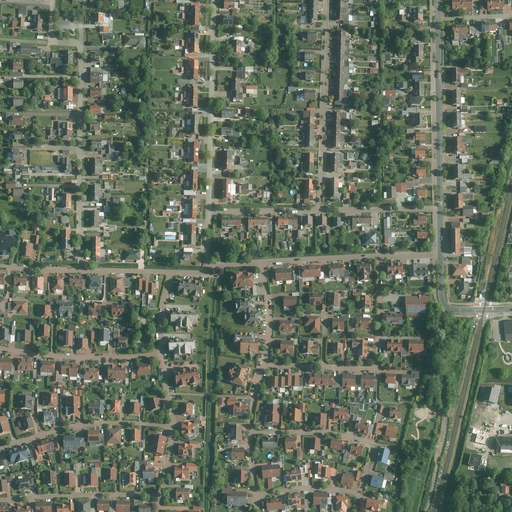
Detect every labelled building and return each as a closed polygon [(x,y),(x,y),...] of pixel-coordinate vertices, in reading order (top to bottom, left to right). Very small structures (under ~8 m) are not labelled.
[(452,3),(452,8),(452,10),(463,9),(463,13),(472,13),(472,2),(472,1),(471,0),(468,0),(468,1),(459,1),(459,0),(454,0),(454,1),(452,1),(452,3)] [(495,9),(494,0),(486,0),(487,10),(495,9)] [(503,9),(502,0),(494,0),(495,9),(503,9)] [(235,2),(224,1),(224,10),(235,11),(235,2)] [(27,16),(28,6),(20,6),(19,15),(27,16)] [(200,18),(200,8),(190,8),(189,12),(192,12),(191,17),(200,18)] [(35,24),(44,25),(44,18),(42,18),(42,16),(38,15),(39,12),(33,12),(33,22),(35,22),(35,24)] [(318,21),(318,15),(306,14),(306,17),(305,17),(305,25),(314,26),(314,21),(318,21)] [(106,15),(95,15),(95,25),(109,25),(109,19),(106,19),(106,15)] [(422,22),(422,15),(413,15),(410,15),(410,19),(413,19),(413,24),(420,23),(420,22),(422,22)] [(200,27),(200,18),(191,17),(191,23),(189,23),(189,27),(200,27)] [(232,28),(233,18),(223,18),(223,28),(232,28)] [(459,33),(459,25),(451,25),(451,31),(451,41),(457,41),(457,33),(459,33)] [(191,38),(191,43),(199,43),(199,34),(189,34),(189,38),(191,38)] [(317,43),(317,34),(308,34),(307,43),(317,43)] [(145,36),(126,35),(126,44),(135,45),(135,47),(144,47),(145,36)] [(232,43),(232,49),(241,49),(241,43),(243,43),(243,40),(238,39),(238,43),(232,43)] [(189,53),(199,53),(199,43),(191,43),(187,43),(186,49),(189,49),(189,53)] [(38,47),(21,45),(20,54),(31,55),(31,53),(41,54),(41,49),(38,48),(38,47)] [(241,49),(232,49),(232,55),(234,55),(234,57),(238,57),(238,56),(241,56),(241,49)] [(91,54),(91,63),(99,63),(99,58),(103,58),(103,52),(94,52),(94,54),(91,54)] [(423,52),(413,52),(413,57),(412,57),(412,64),(418,64),(418,60),(420,60),(420,58),(423,58),(423,52)] [(314,64),(315,55),(305,55),(304,64),(314,64)] [(73,65),(73,58),(64,58),(64,61),(58,61),(58,58),(50,58),(50,63),(55,63),(55,67),(66,68),(66,65),(73,65)] [(23,70),(23,61),(13,61),(13,69),(23,70)] [(190,71),(198,71),(199,61),(188,61),(188,66),(190,65),(190,71)] [(198,71),(190,71),(190,76),(188,76),(188,80),(198,80),(198,71)] [(103,73),(91,72),(90,83),(100,83),(100,81),(103,81),(103,73)] [(231,79),(230,85),(240,85),(240,80),(245,80),(245,72),(236,72),(236,79),(231,79)] [(314,81),(314,73),(306,73),(305,81),(308,81),(308,82),(312,82),(312,81),(314,81)] [(414,90),(424,90),(423,83),(422,83),(422,80),(423,80),(423,75),(413,75),(413,80),(416,80),(416,83),(414,84),(414,90)] [(454,85),(459,85),(459,83),(460,83),(460,75),(451,76),(451,84),(454,84),(454,85)] [(240,85),(230,85),(230,92),(233,92),(232,99),(233,99),(242,99),(242,93),(240,93),(240,85)] [(91,89),(90,97),(101,97),(101,88),(94,88),(94,89),(91,89)] [(188,88),(188,92),(184,92),(184,97),(190,97),(198,97),(198,88),(188,88)] [(424,97),(424,90),(414,90),(414,95),(410,95),(410,105),(419,104),(419,97),(424,97)] [(301,95),(301,100),(315,100),(315,92),(305,92),(304,95),(301,95)] [(72,102),(72,95),(63,95),(63,105),(68,105),(68,102),(72,102)] [(198,107),(198,97),(190,97),(190,104),(187,104),(187,107),(198,107)] [(347,97),(334,97),(334,106),(346,107),(346,100),(347,100),(347,97)] [(23,106),(23,98),(13,98),(13,106),(23,106)] [(90,106),(90,114),(101,114),(101,104),(94,104),(94,106),(90,106)] [(232,109),(221,109),(221,118),(232,118),(232,109)] [(11,125),(22,125),(22,115),(12,115),(12,113),(6,113),(6,120),(11,120),(11,125)] [(331,113),(331,121),(346,122),(346,114),(339,113),(334,113),(331,113)] [(424,127),(423,115),(414,115),(414,127),(424,127)] [(191,126),(199,126),(200,116),(189,116),(189,120),(191,120),(191,126)] [(100,122),(90,122),(90,131),(100,131),(100,122)] [(189,135),(199,135),(199,126),(191,126),(191,130),(189,130),(189,135)] [(231,128),(221,128),(221,135),(229,136),(231,136),(231,128)] [(72,130),(63,130),(63,139),(69,139),(69,137),(72,137),(72,130)] [(425,144),(425,133),(415,133),(415,135),(412,135),(412,141),(419,140),(419,144),(425,144)] [(112,141),(92,140),(92,148),(97,149),(97,151),(101,151),(101,145),(106,145),(107,154),(112,154),(112,141)] [(191,153),(198,153),(199,143),(188,143),(188,147),(191,147),(191,153)] [(452,146),(452,153),(456,153),(456,155),(459,154),(459,153),(461,152),(461,145),(452,146)] [(422,158),(425,158),(425,147),(416,147),(416,149),(414,149),(414,158),(419,158),(419,160),(422,160),(422,158)] [(13,161),(22,161),(22,152),(19,152),(19,149),(11,149),(11,152),(13,152),(13,161)] [(223,151),(223,161),(231,161),(231,156),(233,156),(233,152),(223,151)] [(188,158),(188,162),(198,163),(198,153),(191,153),(190,158),(188,158)] [(314,164),(314,154),(295,154),(295,158),(306,159),(306,164),(314,164)] [(330,154),(330,163),(341,164),(341,158),(340,158),(340,154),(330,154)] [(62,165),(72,165),(72,159),(62,159),(62,157),(58,156),(58,162),(62,162),(62,165)] [(91,160),(91,167),(103,167),(103,160),(105,160),(105,158),(100,158),(100,160),(91,160)] [(231,161),(223,161),(223,171),(233,171),(233,167),(231,167),(231,161)] [(341,164),(330,163),(330,173),(343,174),(343,169),(341,169),(341,164)] [(314,173),(314,164),(306,164),(302,164),(301,173),(314,173)] [(15,167),(14,167),(14,172),(16,173),(15,175),(20,176),(20,174),(28,174),(29,167),(24,167),(24,165),(15,165),(15,167)] [(413,177),(425,176),(425,168),(415,168),(415,171),(413,171),(413,177)] [(190,181),(198,181),(198,172),(188,172),(187,176),(190,176),(190,181)] [(329,179),(329,188),(337,189),(338,183),(340,183),(341,179),(329,179)] [(233,181),(222,180),(222,190),(230,190),(230,184),(233,184),(233,181)] [(187,187),(187,191),(198,191),(198,181),(190,181),(189,187),(187,187)] [(305,190),(313,190),(313,181),(303,181),(303,185),(305,185),(305,190)] [(16,188),(16,182),(6,182),(6,189),(13,189),(13,201),(24,201),(24,199),(22,199),(22,188),(16,188)] [(396,199),(396,187),(386,187),(386,199),(396,199)] [(340,198),(340,194),(337,194),(337,189),(329,188),(329,198),(340,198)] [(426,197),(426,189),(417,189),(417,197),(426,197)] [(230,190),(222,190),(222,199),(232,200),(232,196),(230,196),(230,190)] [(313,190),(305,190),(305,195),(303,195),(303,200),(313,200),(313,190)] [(197,200),(187,200),(187,204),(189,204),(189,210),(197,210),(197,200)] [(71,202),(62,202),(62,209),(56,209),(56,214),(68,214),(68,209),(71,209),(71,202)] [(462,217),(473,217),(473,206),(462,207),(462,203),(453,203),(453,210),(462,210),(462,217)] [(197,220),(197,210),(189,210),(189,215),(186,215),(186,219),(197,220)] [(427,223),(427,215),(416,215),(416,218),(413,218),(414,223),(427,223)] [(312,226),(312,217),(304,218),(304,227),(312,226)] [(362,224),(362,217),(352,217),(352,230),(357,230),(357,225),(362,224)] [(231,226),(231,218),(222,218),(222,228),(231,228),(231,226)] [(241,218),(231,218),(231,226),(236,226),(236,229),(241,229),(241,218)] [(257,218),(248,218),(248,228),(253,228),(252,226),(257,226),(257,218)] [(272,218),(257,218),(257,226),(261,226),(261,235),(267,235),(267,226),(272,226),(272,218)] [(288,226),(288,218),(278,218),(278,228),(284,228),(284,230),(288,230),(288,226)] [(297,218),(288,218),(288,226),(293,226),(293,230),(297,229),(297,218)] [(327,218),(318,218),(318,227),(322,227),(322,232),(329,231),(329,227),(329,226),(327,226),(327,218)] [(102,219),(90,219),(90,227),(99,227),(99,225),(102,225),(102,223),(102,219)] [(341,228),(341,219),(334,219),(334,223),(332,223),(332,227),(332,228),(333,228),(341,228)] [(188,236),(196,236),(196,226),(186,226),(186,231),(188,231),(188,236)] [(385,231),(386,244),(396,243),(396,235),(407,234),(407,230),(385,231)] [(450,230),(450,242),(459,242),(459,230),(450,230)] [(13,249),(14,239),(5,238),(6,234),(0,231),(0,251),(1,252),(1,253),(2,253),(2,255),(6,256),(6,253),(10,253),(10,249),(13,249)] [(70,241),(71,231),(62,231),(62,241),(70,241)] [(427,231),(417,231),(418,240),(427,239),(427,231)] [(364,234),(365,245),(376,245),(376,238),(379,238),(379,232),(375,232),(375,234),(364,234)] [(186,241),(186,246),(196,246),(196,236),(188,236),(188,241),(186,241)] [(71,250),(70,241),(62,241),(62,250),(71,250)] [(450,242),(450,254),(463,254),(463,250),(459,250),(459,242),(450,242)] [(32,254),(33,244),(22,243),(20,257),(31,258),(31,253),(32,254)] [(140,250),(125,250),(125,260),(140,260),(140,250)] [(192,262),(192,253),(184,253),(184,262),(192,262)] [(461,257),(462,265),(467,265),(467,266),(469,266),(469,257),(461,257)] [(371,276),(370,264),(357,264),(357,277),(359,277),(359,282),(369,282),(369,276),(371,276)] [(396,276),(395,264),(387,264),(388,273),(388,277),(389,277),(396,276)] [(417,266),(417,278),(428,278),(428,283),(431,283),(431,276),(429,277),(428,269),(427,269),(427,266),(426,264),(417,265),(417,266)] [(467,266),(467,265),(462,265),(451,265),(452,276),(467,276),(467,271),(471,272),(471,266),(469,266),(467,266)] [(320,273),(320,266),(311,267),(312,278),(319,278),(320,278),(320,273)] [(330,278),(337,278),(336,266),(328,266),(328,272),(329,278),(330,278)] [(312,278),(311,267),(301,267),(302,279),(312,278)] [(281,271),(276,271),(276,277),(276,281),(277,281),(285,281),(284,270),(281,270),(281,271)] [(236,275),(231,275),(231,281),(233,281),(233,284),(234,289),(241,288),(249,288),(253,288),(253,286),(252,280),(252,275),(251,275),(245,276),(243,276),(242,276),(242,274),(236,275)] [(27,276),(14,275),(14,286),(25,287),(26,287),(26,282),(27,276)] [(64,278),(52,277),(52,291),(54,291),(54,293),(55,294),(57,294),(59,293),(59,291),(64,291),(64,286),(64,278)] [(83,277),(70,277),(70,287),(75,287),(75,288),(79,288),(79,287),(82,287),(83,287),(83,280),(83,277)] [(102,290),(102,278),(88,277),(88,290),(102,290)] [(43,278),(32,278),(32,290),(43,291),(43,284),(43,278)] [(124,278),(111,278),(110,293),(123,293),(123,288),(124,279),(124,278)] [(143,280),(135,280),(135,290),(137,290),(137,292),(143,292),(143,282),(143,280)] [(203,284),(180,280),(178,294),(180,294),(180,296),(188,297),(190,294),(192,298),(200,299),(201,297),(203,284)] [(458,283),(459,295),(469,295),(468,283),(464,283),(458,283)] [(321,306),(320,294),(309,295),(310,307),(321,306)] [(340,307),(340,295),(328,295),(328,307),(340,307)] [(429,304),(429,297),(421,297),(421,295),(417,296),(417,297),(406,297),(406,317),(411,317),(411,318),(423,317),(427,317),(427,309),(428,309),(428,304),(429,304)] [(296,308),(297,298),(284,297),(283,308),(296,308)] [(370,301),(370,297),(361,297),(361,303),(360,303),(360,310),(371,310),(371,301),(370,301)] [(55,301),(55,302),(55,308),(59,308),(59,316),(65,316),(65,319),(72,319),(72,316),(73,304),(63,304),(63,301),(55,301)] [(242,313),(243,315),(253,312),(252,311),(251,301),(235,302),(235,314),(242,313)] [(12,304),(11,312),(13,312),(13,313),(12,314),(17,314),(17,315),(27,315),(28,302),(12,302),(12,304)] [(50,306),(40,306),(40,318),(51,318),(51,311),(54,311),(55,308),(55,302),(50,302),(50,306)] [(100,317),(100,306),(98,306),(98,305),(91,305),(91,306),(89,306),(88,316),(100,317)] [(122,306),(112,306),(112,317),(124,317),(124,311),(124,306),(122,306)] [(244,326),(260,327),(261,313),(254,312),(253,312),(243,315),(244,315),(244,326)] [(197,315),(173,314),(173,324),(176,324),(176,329),(193,330),(193,325),(197,325),(197,315)] [(402,315),(386,315),(386,325),(398,325),(398,326),(402,326),(402,315)] [(309,334),(319,334),(320,318),(311,317),(305,317),(305,318),(304,327),(310,327),(309,334)] [(333,319),(332,330),(335,331),(340,332),(340,331),(343,331),(344,321),(344,320),(341,320),(333,319)] [(370,330),(370,319),(356,319),(355,329),(370,330)] [(291,322),(279,321),(279,332),(291,333),(291,327),(292,322),(291,322)] [(511,322),(503,323),(505,342),(511,341),(511,322)] [(8,331),(0,330),(0,342),(10,343),(10,337),(14,337),(15,327),(8,327),(8,331)] [(50,338),(50,327),(39,327),(39,338),(50,338)] [(109,330),(99,330),(99,343),(109,343),(109,330)] [(30,343),(30,332),(20,332),(20,343),(30,343)] [(72,348),(72,333),(61,332),(60,348),(72,348)] [(236,335),(236,346),(242,346),(242,354),(258,354),(258,346),(258,344),(258,340),(254,340),(254,338),(253,338),(253,335),(252,335),(250,335),(241,335),(239,335),(236,335)] [(128,349),(128,338),(118,338),(118,349),(128,349)] [(88,340),(78,340),(77,351),(88,351),(88,340)] [(290,342),(281,341),(280,354),(293,355),(293,346),(293,342),(290,342)] [(368,342),(352,341),(351,349),(358,349),(359,349),(367,350),(368,342)] [(387,341),(387,347),(387,353),(395,353),(395,341),(387,341)] [(191,353),(196,352),(196,342),(170,342),(170,352),(175,353),(175,358),(192,357),(191,353)] [(313,343),(309,343),(303,342),(303,343),(302,355),(318,356),(318,347),(313,347),(313,343)] [(343,356),(343,350),(343,345),(332,345),(332,356),(343,356)] [(367,359),(367,350),(359,349),(358,358),(367,359)] [(25,372),(26,360),(18,359),(18,371),(25,372)] [(33,372),(33,360),(26,360),(25,372),(33,372)] [(48,362),(40,361),(40,371),(37,371),(37,380),(41,380),(41,373),(48,374),(48,362)] [(55,362),(48,362),(48,374),(54,374),(54,382),(58,383),(58,376),(58,372),(55,372),(55,362)] [(70,365),(70,363),(62,362),(61,375),(69,376),(70,365)] [(151,375),(150,364),(137,365),(138,377),(151,375)] [(78,366),(70,365),(69,376),(69,378),(77,378),(78,366)] [(231,370),(229,376),(232,377),(231,382),(231,383),(234,384),(241,386),(245,387),(247,382),(248,382),(248,380),(247,380),(248,377),(249,378),(250,376),(249,375),(251,370),(247,369),(247,368),(240,366),(236,365),(236,366),(234,371),(231,370)] [(85,366),(81,366),(81,375),(84,376),(84,381),(91,382),(92,370),(85,369),(85,366)] [(98,370),(92,370),(91,382),(99,382),(99,376),(102,376),(103,368),(99,367),(98,370)] [(117,382),(118,368),(109,367),(108,381),(117,382)] [(125,382),(126,368),(118,368),(117,382),(125,382)] [(197,369),(175,374),(178,387),(179,386),(179,389),(188,387),(187,385),(191,384),(191,386),(199,384),(199,382),(200,382),(197,369)] [(317,375),(309,375),(309,380),(308,386),(309,386),(316,386),(317,375)] [(325,376),(317,375),(316,386),(324,387),(325,376)] [(396,382),(396,375),(386,375),(385,385),(395,385),(396,382)] [(333,381),(333,376),(325,376),(324,387),(332,387),(333,387),(333,381)] [(412,376),(402,376),(402,386),(415,387),(415,376),(412,376)] [(486,388),(484,395),(497,398),(498,391),(486,388)] [(31,398),(31,394),(22,393),(22,397),(20,397),(20,410),(31,410),(32,398),(31,398)] [(484,395),(482,401),(495,404),(497,398),(484,395)] [(78,398),(66,398),(67,407),(79,406),(78,398)] [(163,410),(160,399),(148,403),(151,413),(163,410)] [(120,415),(121,401),(110,400),(110,414),(120,415)] [(140,404),(129,404),(129,416),(140,416),(140,404)] [(88,416),(100,416),(100,406),(88,405),(88,416)] [(193,417),(193,405),(181,405),(181,417),(193,417)] [(233,416),(245,417),(246,406),(236,405),(233,405),(233,406),(233,416)] [(80,415),(79,406),(67,407),(68,416),(80,415)] [(267,406),(267,415),(279,415),(280,407),(267,406)] [(401,420),(401,409),(390,409),(390,419),(401,420)] [(341,421),(342,411),(335,410),(334,420),(341,421)] [(289,420),(289,423),(300,423),(301,414),(301,411),(290,411),(289,417),(288,418),(289,420)] [(349,412),(342,411),(341,421),(348,422),(349,412)] [(33,414),(24,413),(26,420),(17,422),(19,428),(23,427),(25,432),(34,429),(32,421),(35,420),(33,414)] [(58,414),(43,414),(43,419),(44,419),(45,423),(50,422),(50,423),(55,423),(55,418),(58,418),(58,414)] [(279,415),(267,415),(266,423),(266,424),(272,424),(279,424),(279,415)] [(326,428),(326,416),(325,416),(315,416),(315,427),(326,428)] [(354,433),(361,435),(364,421),(361,420),(360,423),(357,422),(354,433)] [(367,422),(364,421),(361,435),(367,436),(370,426),(366,425),(367,422)] [(194,425),(182,424),(182,435),(195,435),(195,426),(195,425),(194,425)] [(396,440),(398,430),(388,427),(385,437),(396,440)] [(0,436),(10,433),(8,428),(0,430),(0,436)] [(477,434),(475,442),(485,445),(487,436),(480,435),(481,430),(473,428),(472,433),(477,434)] [(122,445),(121,430),(106,430),(106,445),(122,445)] [(100,436),(100,432),(89,432),(89,443),(100,444),(100,436)] [(141,441),(141,432),(130,432),(130,443),(138,443),(141,443),(141,441)] [(75,437),(64,437),(64,451),(69,451),(69,450),(80,450),(80,448),(84,448),(84,439),(75,439),(75,437)] [(165,448),(166,439),(157,437),(154,437),(152,445),(165,448)] [(511,437),(496,438),(496,450),(511,449),(511,437)] [(273,439),(262,439),(262,450),(274,450),(274,444),(273,439)] [(296,439),(285,439),(285,450),(296,450),(296,439)] [(52,440),(44,442),(47,453),(55,451),(54,449),(52,440)] [(320,441),(311,440),(310,445),(309,445),(309,451),(320,452),(321,446),(320,446),(320,441)] [(343,442),(332,440),(330,449),(341,451),(343,442)] [(47,453),(44,442),(36,444),(38,451),(39,455),(47,453)] [(165,448),(152,445),(151,454),(163,456),(165,448)] [(361,457),(363,448),(352,445),(351,450),(350,454),(361,457)] [(179,446),(179,457),(193,457),(193,449),(193,446),(190,446),(179,446)] [(18,449),(22,463),(28,461),(27,460),(31,459),(29,451),(27,447),(18,449)] [(22,463),(18,449),(8,452),(9,457),(11,464),(15,463),(16,465),(22,463)] [(387,466),(390,453),(379,450),(376,463),(387,466)] [(244,461),(244,451),(231,451),(231,462),(244,461)] [(482,457),(471,454),(468,465),(478,468),(479,468),(480,465),(482,457)] [(187,464),(187,469),(190,469),(190,473),(197,473),(197,465),(187,464)] [(143,471),(143,480),(157,480),(159,478),(159,475),(157,473),(155,473),(155,470),(150,470),(150,467),(147,466),(144,466),(143,468),(143,471)] [(279,466),(270,467),(271,479),(280,478),(279,466)] [(322,476),(322,470),(322,466),(314,466),(313,476),(322,476)] [(270,467),(261,467),(262,480),(271,479),(270,467)] [(175,468),(175,479),(180,479),(180,481),(186,481),(185,479),(189,479),(190,473),(190,469),(187,469),(175,468)] [(117,474),(117,470),(105,470),(105,476),(106,476),(106,482),(116,482),(116,474),(117,474)] [(330,480),(330,470),(322,470),(322,476),(321,479),(330,480)] [(300,471),(286,473),(287,484),(301,482),(300,475),(300,471)] [(235,486),(246,486),(246,473),(241,473),(236,472),(235,486)] [(56,475),(56,473),(55,473),(46,474),(46,486),(56,486),(56,475)] [(136,477),(136,475),(135,475),(125,475),(125,488),(136,488),(136,477)] [(354,482),(355,478),(354,478),(343,475),(340,485),(352,489),(354,482)] [(75,488),(75,476),(64,476),(64,488),(75,488)] [(97,478),(97,476),(96,476),(86,476),(86,488),(97,488),(97,478)] [(384,480),(373,476),(370,487),(382,490),(384,480)] [(17,481),(18,492),(30,491),(30,486),(34,486),(33,479),(17,481)] [(502,494),(510,494),(510,487),(511,487),(511,481),(502,481),(502,494)] [(190,501),(190,490),(177,490),(176,501),(190,501)] [(227,494),(227,505),(246,505),(247,494),(237,494),(237,493),(236,493),(236,494),(231,494),(228,494),(227,494)] [(304,495),(296,496),(297,507),(305,507),(304,501),(304,495)] [(297,507),(296,496),(288,496),(288,502),(288,507),(297,507)] [(346,511),(348,498),(336,498),(336,504),(335,511),(346,511)] [(281,506),(281,499),(273,500),(274,511),(282,511),(281,506)] [(377,502),(368,499),(365,510),(369,511),(368,511),(377,511),(379,506),(380,503),(377,502)] [(267,511),(274,511),(273,500),(266,501),(266,511),(267,511)] [(90,511),(91,510),(91,503),(77,502),(76,511),(90,511)] [(110,502),(98,502),(97,511),(109,511),(110,507),(110,502)] [(51,511),(51,503),(44,504),(43,511),(51,511)]
